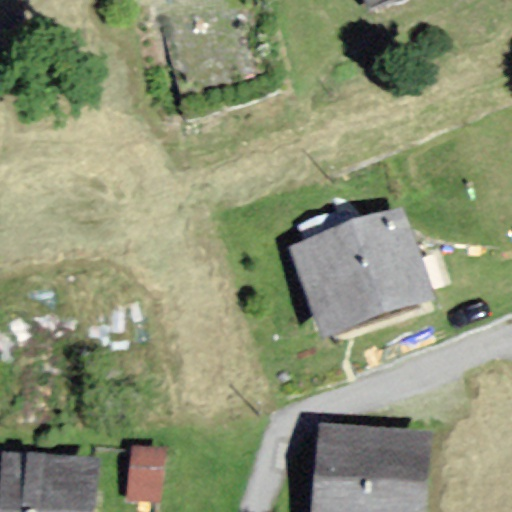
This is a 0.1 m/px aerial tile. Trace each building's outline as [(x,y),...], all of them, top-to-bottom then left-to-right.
[(371,0),(375,9),(394,0),(371,0)] [(300,260),(326,340),(423,310),(398,230),(300,260)] [(20,351),(18,424),(39,425),(40,411),(58,412),(60,352),(20,351)] [(327,438),(322,511),(414,511),(419,444),(327,438)] [(134,455),(131,499),(156,501),(159,457),(134,455)] [(88,511),(92,473),(4,464),(0,501),(0,511),(88,511)]
